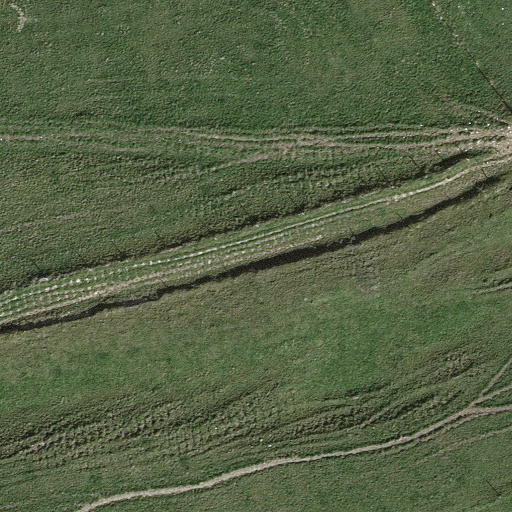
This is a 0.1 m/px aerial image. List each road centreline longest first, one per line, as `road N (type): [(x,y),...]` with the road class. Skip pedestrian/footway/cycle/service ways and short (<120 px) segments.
road 1 (track): [(511,150),(0,317)]
road 2 (track): [(0,138),(497,158)]
